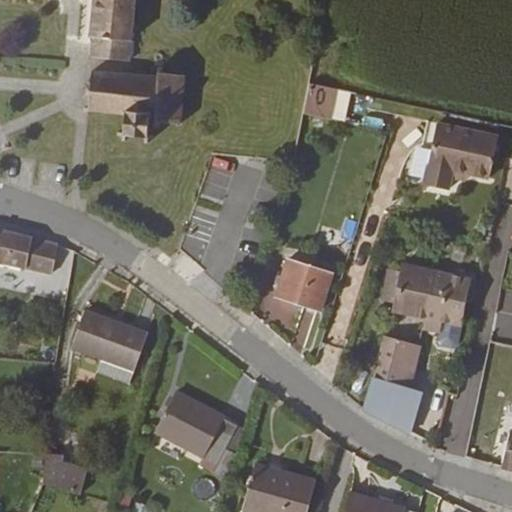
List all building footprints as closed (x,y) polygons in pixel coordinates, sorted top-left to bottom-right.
[(133,63),(139,0),(101,0),(95,59),(133,63)] [(194,83),(94,74),(92,114),(126,120),(124,144),(153,146),(156,124),(161,125),(161,131),(168,132),(168,126),(189,128),(194,83)] [(333,120),(338,89),(309,84),(303,115),(333,120)] [(450,196),(453,182),(455,176),(470,179),(493,184),(503,145),(441,130),(427,190),(450,196)] [(455,176),(453,182),(468,187),(470,179),(455,176)] [(0,230),(0,263),(40,271),(46,239),(41,237),(0,230)] [(292,263),(281,304),(326,315),(334,275),(292,263)] [(400,305),(399,312),(432,321),(443,273),(413,265),(410,266),(400,264),(391,303),(400,305)] [(443,273),(432,321),(430,331),(444,333),(446,326),(463,328),(474,281),(474,279),(443,273)] [(511,289),(501,288),(497,313),(511,315),(511,289)] [(130,359),(138,322),(72,307),(64,346),(96,353),(130,359)] [(418,346),(391,337),(381,379),(406,388),(408,383),(418,346)] [(408,383),(417,387),(427,349),(418,346),(408,383)] [(93,367),(127,374),(130,359),(96,353),(93,367)] [(229,443),(235,415),(225,413),(230,390),(160,374),(153,414),(221,429),(219,440),(229,443)] [(406,388),(381,379),(373,410),(396,422),(406,388)] [(406,388),(396,422),(416,432),(427,391),(417,387),(408,383),(406,388)] [(225,413),(235,415),(240,393),(230,390),(225,413)] [(446,397),(440,422),(475,431),(480,406),(446,397)] [(437,436),(435,446),(470,456),(475,431),(440,422),(437,436)] [(431,435),(428,443),(435,446),(437,436),(431,435)] [(41,486),(79,494),(85,469),(59,464),(61,456),(44,452),(41,486)] [(243,469),(234,511),(297,511),(304,481),(243,469)] [(407,511),(409,505),(340,488),(333,511),(407,511)]
